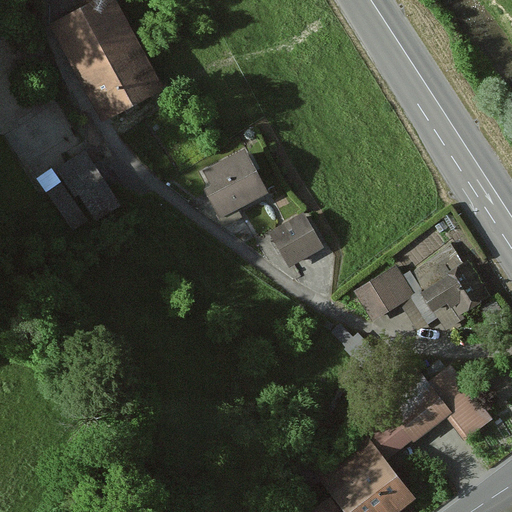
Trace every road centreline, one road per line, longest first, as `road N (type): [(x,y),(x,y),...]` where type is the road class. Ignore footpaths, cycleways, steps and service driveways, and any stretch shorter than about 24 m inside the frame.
road 1 (residential): [(81,118),(226,246),(372,334),(483,352),(511,344)]
road 2 (primary): [(511,221),(370,0)]
